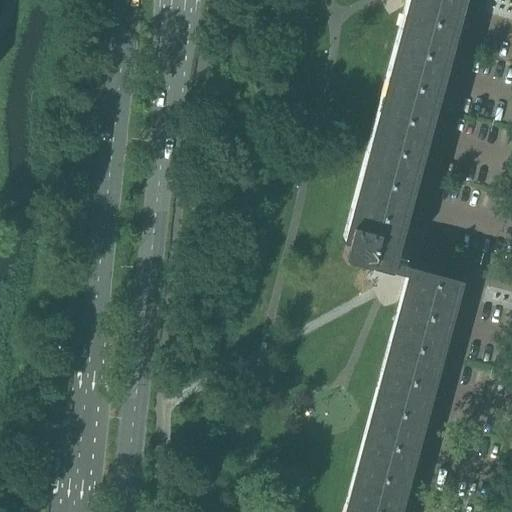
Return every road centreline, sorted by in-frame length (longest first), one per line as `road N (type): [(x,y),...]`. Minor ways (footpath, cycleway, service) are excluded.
road 1 (primary): [(121,511),(181,0)]
road 2 (primary): [(125,0),(74,511)]
road 3 (residential): [(479,0),(430,197),(441,255),(483,268)]
road 4 (residential): [(418,511),(483,268)]
